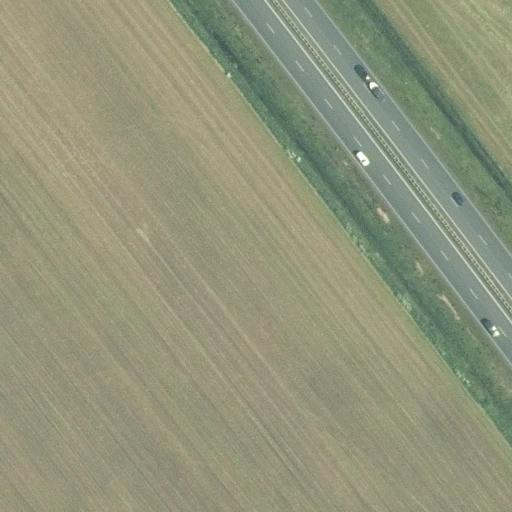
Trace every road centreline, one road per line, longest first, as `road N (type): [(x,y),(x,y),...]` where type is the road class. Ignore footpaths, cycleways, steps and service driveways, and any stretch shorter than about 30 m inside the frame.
road 1 (trunk): [(246,0),(511,345)]
road 2 (trunk): [(511,279),(296,0)]
